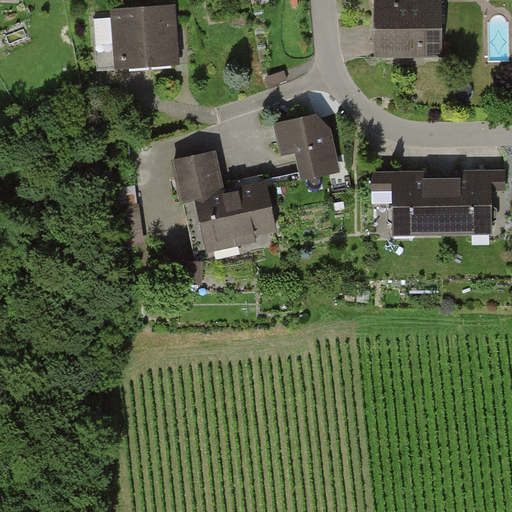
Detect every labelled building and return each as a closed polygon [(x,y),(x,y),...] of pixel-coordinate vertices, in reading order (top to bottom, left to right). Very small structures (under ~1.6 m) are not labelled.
[(379,57),(443,56),(442,0),(378,1),(379,57)] [(119,67),(178,64),(176,9),(116,12),(119,67)] [(304,177),(339,171),(333,132),(318,115),(279,122),(284,149),(299,146),(304,177)] [(199,199),(224,194),(215,152),(173,161),(181,203),(199,199)] [(444,233),(492,232),(491,189),(508,188),(508,169),(443,170),(444,233)] [(444,233),(443,170),(373,171),(374,190),(395,190),(396,234),(444,233)] [(209,244),(276,230),(266,185),(224,194),(199,199),(209,244)] [(135,187),(114,190),(120,229),(141,226),(135,187)] [(201,263),(181,262),(181,281),(200,282),(201,263)]
